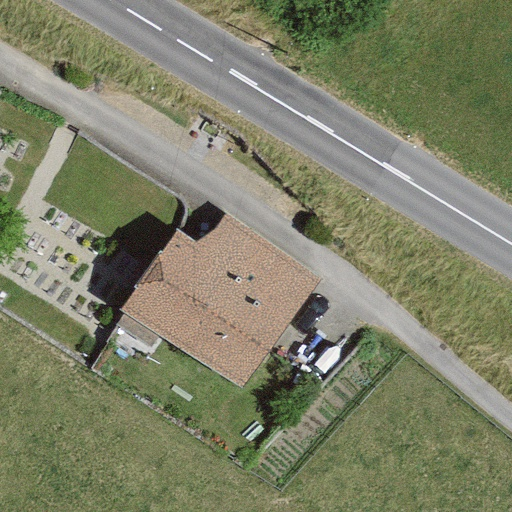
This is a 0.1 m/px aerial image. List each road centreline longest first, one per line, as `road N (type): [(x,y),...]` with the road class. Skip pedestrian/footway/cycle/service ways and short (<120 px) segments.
road 1 (residential): [(511,417),(325,257),(0,55)]
road 2 (tertiary): [(113,0),(511,236)]
